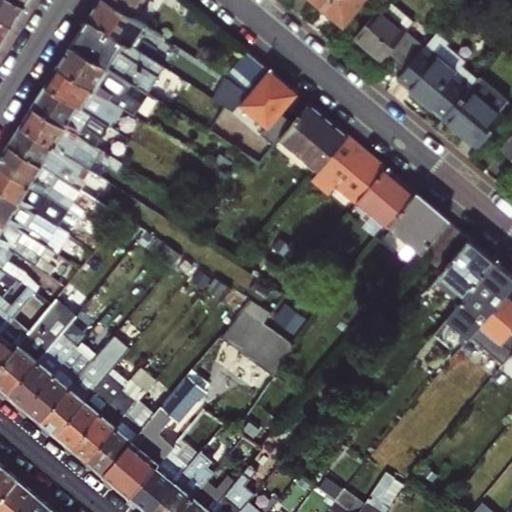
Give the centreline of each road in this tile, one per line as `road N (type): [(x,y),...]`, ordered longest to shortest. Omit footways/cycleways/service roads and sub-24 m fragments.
road 1 (residential): [(231,0),(511,234)]
road 2 (residential): [(0,424),(104,511)]
road 3 (residential): [(65,0),(0,104)]
